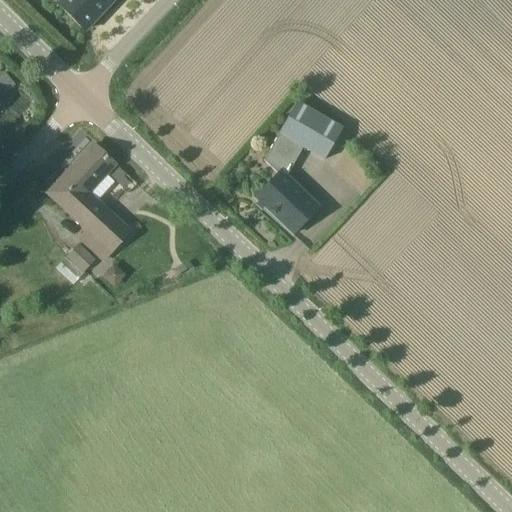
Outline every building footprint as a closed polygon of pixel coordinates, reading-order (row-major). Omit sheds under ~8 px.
[(50,0),(84,31),(113,0),(50,0)] [(0,95),(15,84),(5,73),(0,77),(0,95)] [(277,133),(302,148),(323,160),(342,128),(296,102),(277,133)] [(277,174),(254,198),(292,234),(318,207),(286,177),(302,148),(277,133),(277,135),(278,136),(263,161),(277,174)] [(88,194),(101,179),(115,165),(94,145),(48,194),(87,230),(78,240),(102,262),(129,233),(88,194)] [(78,244),(66,258),(83,274),(95,260),(78,244)] [(100,277),(113,288),(125,273),(112,262),(100,277)]
